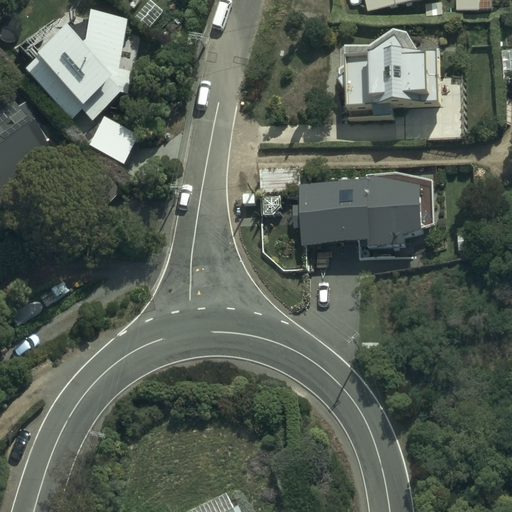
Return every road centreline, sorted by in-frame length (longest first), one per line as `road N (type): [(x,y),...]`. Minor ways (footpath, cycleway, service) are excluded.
road 1 (residential): [(245,0),(195,220),(193,332)]
road 2 (tertiary): [(193,332),(268,340),(334,380),(368,427),(389,511)]
road 3 (tertiary): [(33,511),(56,440),(85,392),(122,357),(193,332)]
